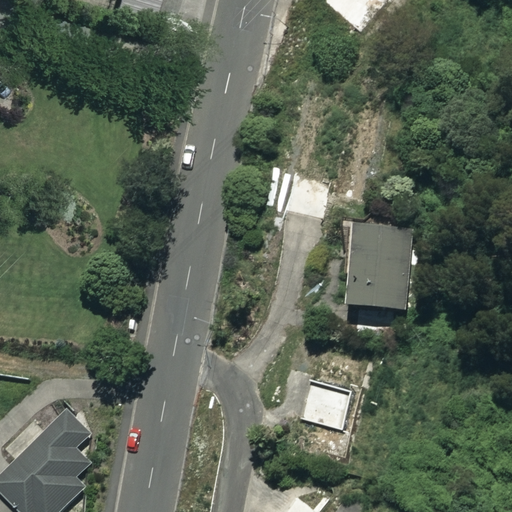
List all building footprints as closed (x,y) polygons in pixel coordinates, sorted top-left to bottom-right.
[(395,0),(316,0),(363,39),(395,0)] [(320,225),(326,194),(362,201),(367,177),(380,180),(392,123),(382,121),(388,93),(306,77),(278,216),(320,225)] [(394,215),(372,213),(371,229),(352,228),(345,305),(406,311),(413,231),(392,229),(394,215)] [(400,317),(355,314),(353,346),(399,349),(400,317)] [(368,369),(310,354),(287,442),(344,458),(368,369)] [(91,435),(65,412),(45,433),(33,422),(7,450),(18,460),(0,479),(0,494),(19,511),(64,511),(80,495),(79,478),(91,466),(75,452),(91,435)] [(324,511),(288,487),(270,511),(324,511)]
